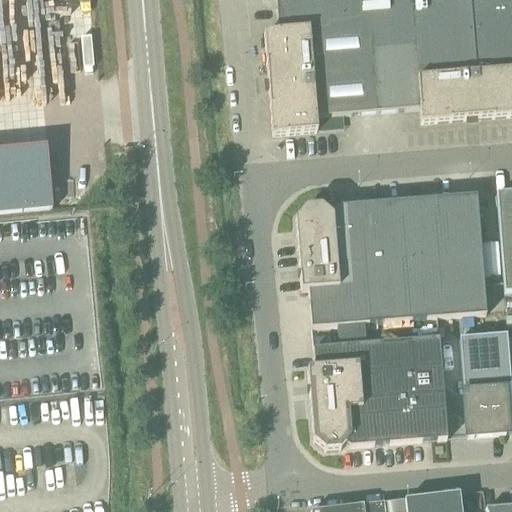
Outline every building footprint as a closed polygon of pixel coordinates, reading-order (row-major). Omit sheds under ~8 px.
[(511,0),(275,0),(278,31),(284,31),(284,36),(264,37),(272,139),(317,136),(316,121),(420,113),(421,127),(486,122),(511,119),(511,0)] [(0,216),(52,211),(52,212),(53,212),(53,210),(52,210),(46,151),(0,155),(0,216)] [(511,196),(496,198),(504,297),(511,296),(511,196)] [(321,210),(306,211),(296,223),(299,272),(302,272),(303,279),(300,280),(301,295),(308,295),(311,332),(337,330),(364,328),(486,319),(476,199),(331,211),(330,212),(331,212),(328,215),(321,210)] [(339,350),(313,352),(315,372),(307,373),(309,388),(311,388),(312,396),(309,396),(313,445),(325,455),(341,454),(346,447),(349,450),(350,451),(447,443),(439,342),(365,348),(364,328),(337,330),(339,350)] [(507,338),(459,342),(467,441),(506,438),(511,437),(511,400),(511,393),(507,338)] [(461,511),(460,498),(347,511),(461,511)]
